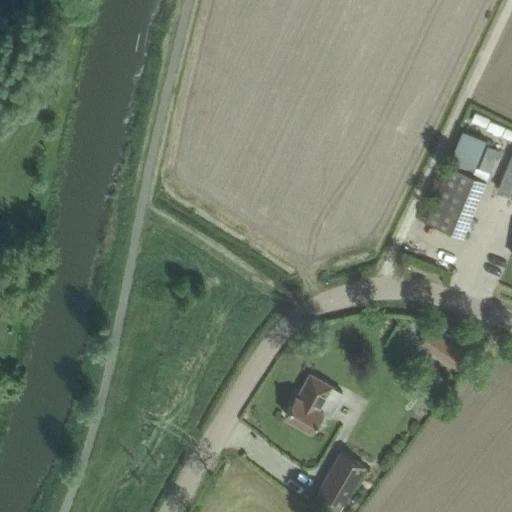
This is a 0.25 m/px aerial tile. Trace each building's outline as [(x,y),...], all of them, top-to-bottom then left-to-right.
[(473,171),(487,138),(462,129),(449,162),(473,171)] [(490,171),(499,149),(488,144),(478,166),(490,171)] [(511,153),(499,186),(511,190),(511,153)] [(469,252),(471,245),(446,238),(444,246),(469,252)] [(432,326),(421,341),(454,364),(465,349),(432,326)] [(323,410),(330,414),(344,390),(338,387),(337,389),(310,374),(298,394),(296,393),(285,414),(312,429),(323,410)] [(360,417),(341,440),(359,455),(378,433),(388,421),(380,415),(370,426),(360,417)] [(344,500),(364,465),(341,452),(321,487),(344,500)]
